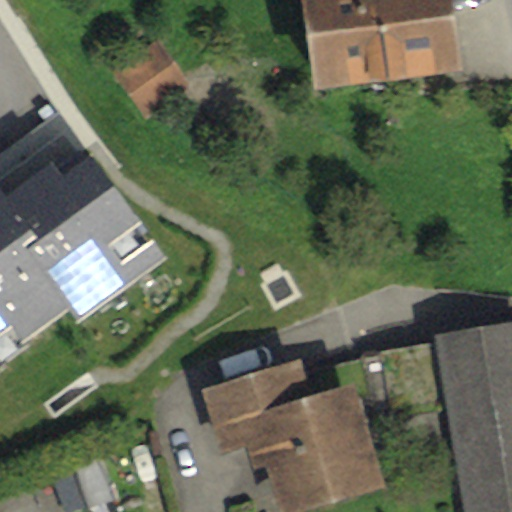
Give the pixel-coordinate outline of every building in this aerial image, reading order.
[(301,0),(312,87),(457,70),(449,0),(301,0)] [(194,85),(158,37),(111,71),(147,119),(194,85)] [(0,185),(0,326),(18,313),(29,328),(103,274),(113,289),(166,250),(85,142),(9,198),(0,185)] [(511,511),(511,320),(432,334),(433,341),(378,350),(389,417),(447,407),(463,511),(511,511)] [(299,361),(203,391),(222,452),(242,446),(249,470),(263,466),(277,511),(297,511),(384,485),(352,382),(310,395),(299,361)]
